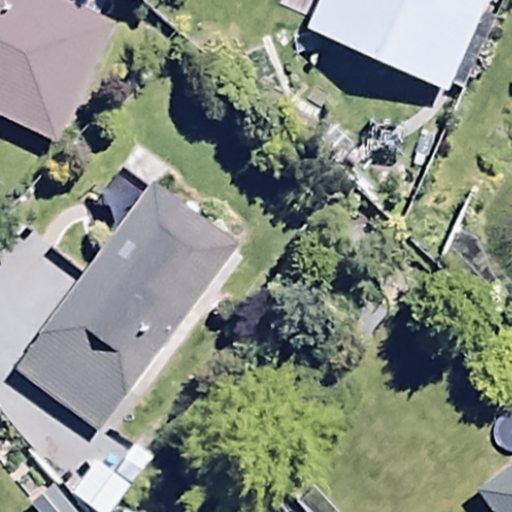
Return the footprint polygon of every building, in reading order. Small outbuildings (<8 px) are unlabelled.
[(0,0),(0,125),(58,156),(129,17),(95,0),(80,0),(71,18),(36,0),(0,0)] [(330,0),(311,44),(453,107),(500,0),(330,0)] [(243,263),(158,196),(14,382),(99,448),(243,263)] [(0,243),(0,288),(36,257),(14,231),(0,243)] [(488,511),(511,511),(511,479),(481,501),(488,511)] [(70,511),(55,495),(35,511),(70,511)]
